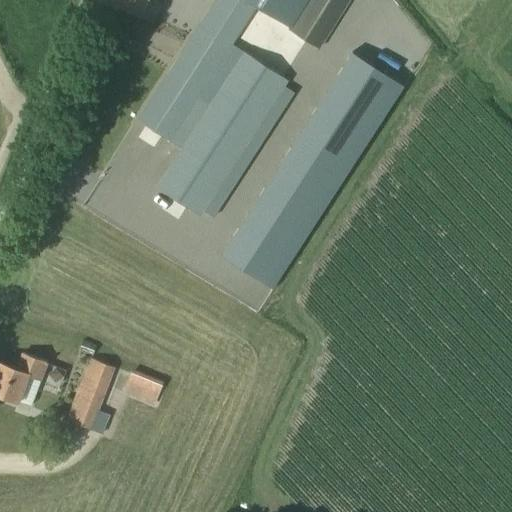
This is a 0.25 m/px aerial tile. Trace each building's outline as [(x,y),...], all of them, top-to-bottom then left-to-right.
[(111,0),(111,1),(142,14),(147,0),(111,0)] [(216,0),(139,121),(169,140),(182,150),(245,52),(232,43),(257,5),(290,26),(305,0),(216,0)] [(306,0),(291,26),(289,29),(320,48),(349,0),(306,0)] [(287,79),(245,52),(182,150),(158,187),(200,215),(287,79)] [(352,52),(221,256),(273,289),(404,86),(352,52)] [(1,362),(0,363),(0,394),(19,402),(29,375),(41,379),(48,361),(23,352),(17,368),(1,362)] [(111,415),(97,410),(113,366),(91,358),(68,420),(104,434),(111,415)] [(134,370),(125,393),(154,405),(164,381),(153,376),(134,370)]
